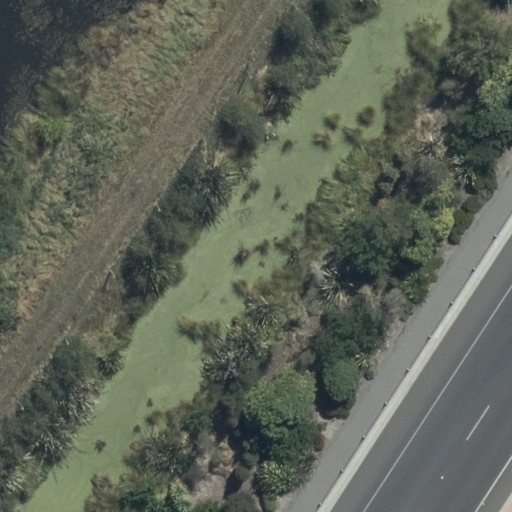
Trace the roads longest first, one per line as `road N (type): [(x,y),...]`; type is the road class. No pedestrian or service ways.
road 1 (track): [(0,392),(265,0)]
road 2 (motorway): [(423,511),(511,376)]
